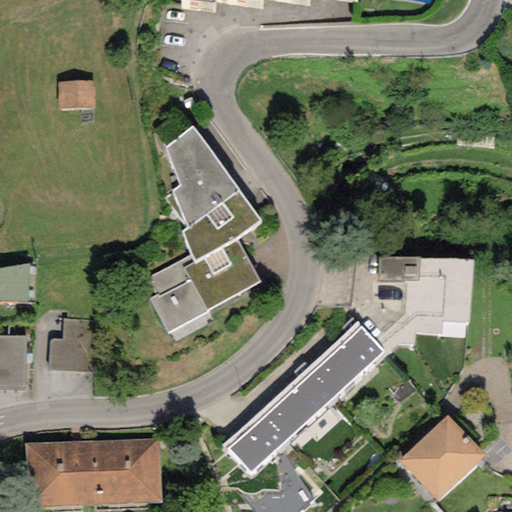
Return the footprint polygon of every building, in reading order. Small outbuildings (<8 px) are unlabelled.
[(94,82),(57,83),(58,111),(94,110),(94,82)] [(180,185),(171,191),(174,194),(165,198),(187,229),(182,232),(191,256),(194,262),(236,240),(260,220),(192,127),(166,147),(180,185)] [(191,256),(150,277),(159,293),(148,299),(168,335),(208,314),(206,310),(259,282),(236,240),(194,262),(191,256)] [(405,312),(373,341),(383,352),(386,354),(401,343),(414,344),(416,333),(440,332),(441,321),(469,322),(473,261),(420,260),(420,257),(379,258),(378,282),(407,280),(405,312)] [(0,269),(0,302),(26,302),(28,264),(0,269)] [(92,320),(64,320),(63,339),(53,339),(50,341),(49,372),(92,372),(92,320)] [(373,341),(356,322),(313,362),(340,391),(383,352),(373,341)] [(26,337),(0,335),(0,390),(24,391),(26,337)] [(292,436),(340,391),(313,362),(265,406),(292,436)] [(250,474),(292,436),(265,406),(223,445),(250,474)] [(484,456),(445,415),(398,460),(437,500),(484,456)] [(159,438),(24,444),(27,511),(162,505),(159,438)]
